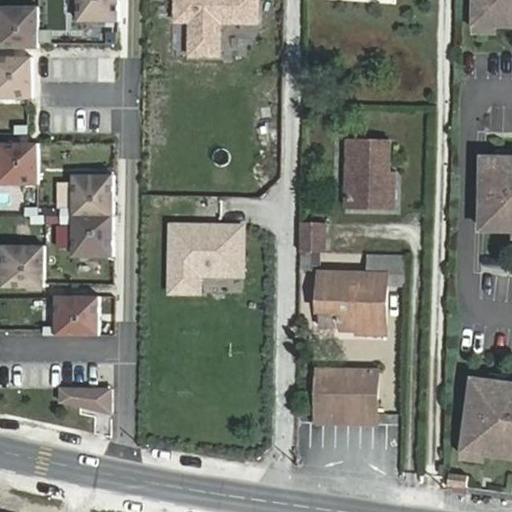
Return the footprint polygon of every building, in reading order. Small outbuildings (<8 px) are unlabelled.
[(121,0),(79,0),(79,22),(122,22),(121,0)] [(190,24),(189,57),(224,58),(224,24),(262,24),(261,0),(175,0),(175,23),(190,24)] [(511,0),(476,0),(476,35),(503,35),(503,28),(511,28),(511,0)] [(41,5),(0,5),(0,48),(41,48),(41,5)] [(35,57),(0,56),(0,99),(35,99),(35,57)] [(385,210),(386,172),(390,172),(391,140),(351,140),(349,209),(385,210)] [(41,143),(0,142),(0,185),(41,186),(41,143)] [(511,154),(484,154),(483,233),(511,233),(511,154)] [(118,176),(73,177),(73,217),(118,217),(118,176)] [(118,217),(73,217),(73,258),(118,257),(118,217)] [(331,221),(302,220),(302,249),(330,249),(331,221)] [(171,223),(170,295),(204,295),(205,278),(248,278),(248,224),(171,223)] [(47,289),(47,245),(4,245),(4,289),(47,289)] [(389,275),(322,273),(321,311),(335,312),(341,330),(388,331),(389,275)] [(102,296),(57,296),(58,336),(103,336),(102,296)] [(1,338),(0,390),(30,390),(31,339),(1,338)] [(381,372),(320,371),(319,415),(380,416),(381,372)] [(464,461),(490,465),(491,458),(511,460),(511,381),(475,377),(464,461)] [(471,476),(451,473),(450,486),(469,489),(471,476)]
